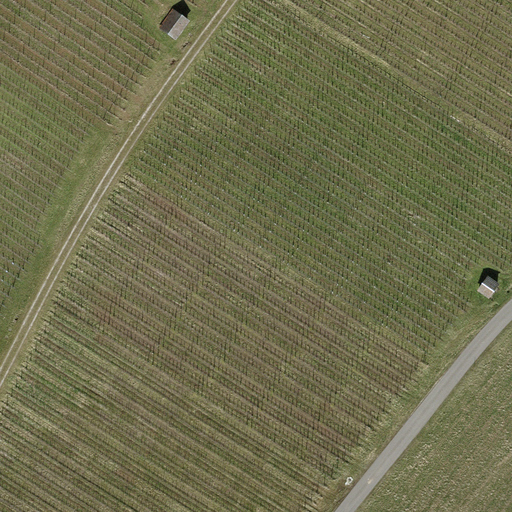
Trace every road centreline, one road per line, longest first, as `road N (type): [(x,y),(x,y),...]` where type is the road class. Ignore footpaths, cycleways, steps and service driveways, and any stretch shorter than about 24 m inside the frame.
road 1 (track): [(233,0),(106,182),(0,381)]
road 2 (unclassified): [(345,511),(511,311)]
